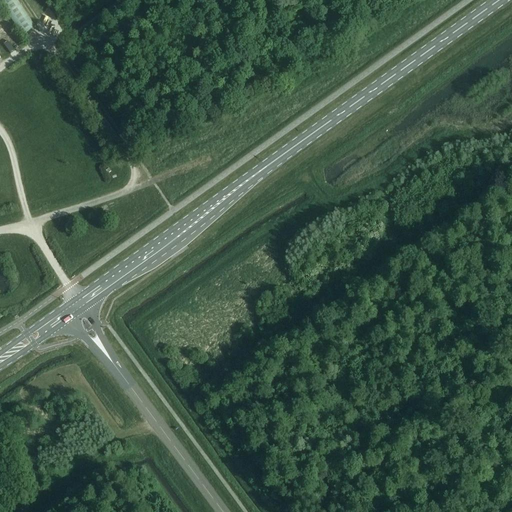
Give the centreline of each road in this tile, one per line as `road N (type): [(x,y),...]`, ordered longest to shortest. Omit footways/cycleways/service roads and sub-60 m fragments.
road 1 (primary): [(78,305),(499,0)]
road 2 (tertiary): [(224,511),(78,305)]
road 3 (track): [(131,189),(133,165),(48,41),(0,67)]
road 4 (track): [(0,229),(175,171)]
road 5 (track): [(111,0),(48,41),(22,0)]
